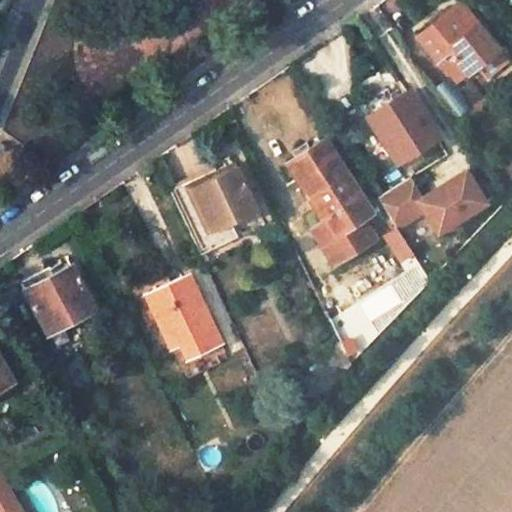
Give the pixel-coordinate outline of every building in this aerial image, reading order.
[(112,85),(212,33),(195,0),(185,0),(93,48),(112,85)] [(460,5),(417,37),(452,83),(495,52),(460,5)] [(407,93),(367,118),(396,164),(436,138),(407,93)] [(480,97),(464,108),(472,118),(487,107),(480,97)] [(472,118),(464,108),(452,118),(459,128),(472,118)] [(287,162),(310,198),(325,222),(312,230),(337,266),(378,239),(365,219),(374,214),(346,174),(323,138),(287,162)] [(231,224),(260,210),(238,168),(221,176),(218,169),(173,190),(203,255),(237,237),(231,224)] [(440,237),(490,204),(469,173),(424,202),(410,181),(383,199),(401,227),(424,213),(440,237)] [(398,225),(382,235),(399,263),(415,253),(398,225)] [(52,266),(21,282),(48,334),(95,311),(72,267),(56,275),(52,266)] [(186,278),(147,294),(170,349),(182,344),(188,358),(223,343),(208,305),(198,309),(186,278)] [(346,347),(280,419),(290,440),(342,380),(355,366),(346,347)] [(0,364),(0,384),(9,379),(0,364)] [(0,489),(0,511),(10,511),(8,509),(22,501),(12,483),(0,489)] [(10,511),(28,511),(22,501),(8,509),(10,511)]
